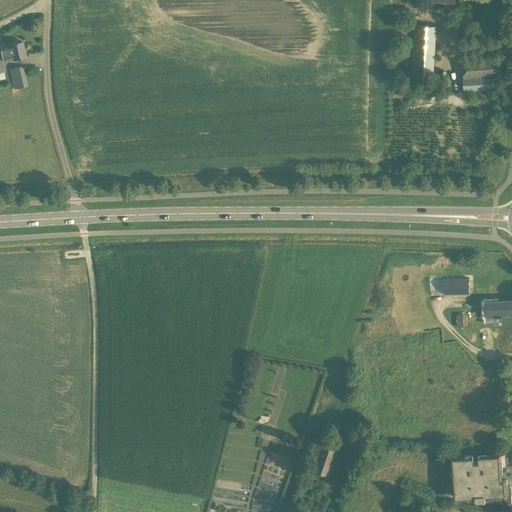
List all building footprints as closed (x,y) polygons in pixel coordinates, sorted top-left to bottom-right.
[(414,24),(411,75),(433,78),(436,26),(414,24)] [(0,71),(6,71),(4,60),(25,56),(22,42),(10,44),(10,43),(9,44),(0,46),(0,45),(0,71)] [(491,58),(491,55),(461,57),(464,90),(491,88),(490,79),(493,79),(493,77),(502,76),(501,57),(491,58)] [(14,89),(28,86),(23,65),(10,69),(14,89)] [(469,278),(442,279),(443,294),(469,293),(469,278)] [(511,300),(486,301),(487,317),(501,316),(502,323),(511,322),(511,300)] [(0,376),(12,380),(17,361),(7,358),(9,352),(0,349),(0,367),(2,368),(0,376)] [(17,361),(12,380),(23,383),(26,375),(34,377),(39,361),(29,358),(28,365),(17,361)] [(57,394),(63,375),(52,372),(54,366),(45,363),(40,379),(48,382),(46,390),(57,394)] [(63,375),(57,394),(69,397),(71,389),(80,391),(85,375),(75,372),(73,379),(63,375)] [(469,387),(434,390),(437,433),(472,430),(472,433),(498,431),(494,381),(468,383),(469,387)] [(0,416),(5,419),(9,408),(0,404),(0,403),(2,398),(0,397),(0,416)] [(48,428),(66,433),(69,422),(51,416),(48,428)] [(66,433),(48,428),(45,438),(63,443),(66,433)] [(45,438),(42,448),(59,454),(63,443),(45,438)] [(313,469),(329,475),(339,448),(323,442),(313,469)] [(59,454),(42,448),(38,460),(56,465),(59,454)] [(476,504),(492,503),(511,506),(511,504),(511,487),(507,486),(500,486),(499,482),(505,481),(505,480),(501,480),(499,454),(453,457),(456,498),(475,496),(476,504)]
